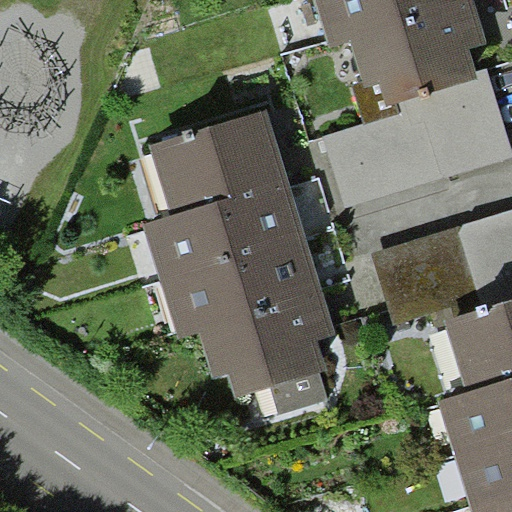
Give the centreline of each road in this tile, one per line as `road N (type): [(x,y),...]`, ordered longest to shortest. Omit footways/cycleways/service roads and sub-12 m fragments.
road 1 (residential): [(142,511),(0,410)]
road 2 (unknown): [(511,174),(353,222)]
